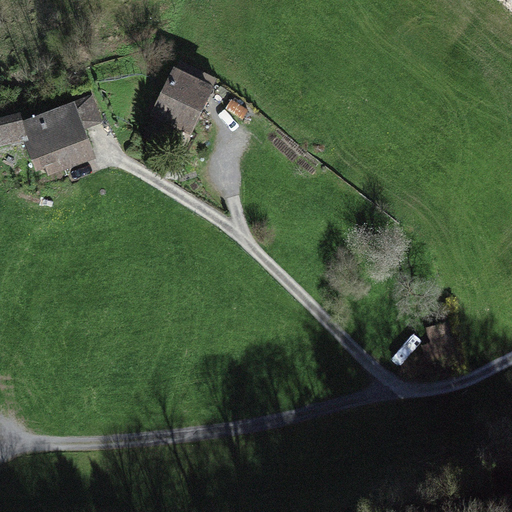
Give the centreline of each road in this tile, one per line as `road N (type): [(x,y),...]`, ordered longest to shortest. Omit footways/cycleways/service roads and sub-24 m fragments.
road 1 (track): [(116,162),(231,231),(385,387),(461,390),(511,364)]
road 2 (track): [(30,449),(220,436),(414,394)]
